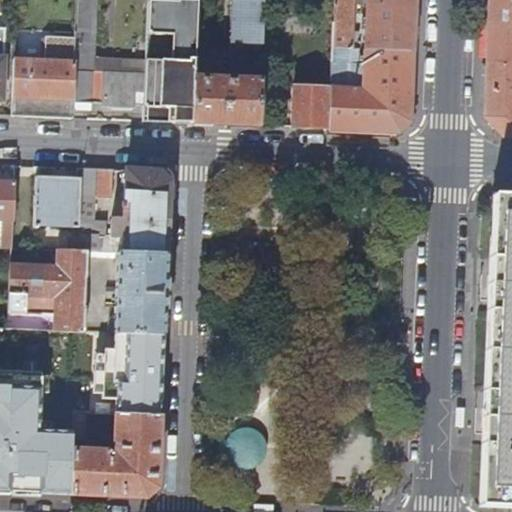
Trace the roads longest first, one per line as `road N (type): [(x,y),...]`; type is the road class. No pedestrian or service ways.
road 1 (residential): [(193,153),(174,511)]
road 2 (residential): [(447,160),(430,511)]
road 3 (residential): [(447,160),(193,153)]
road 4 (residential): [(193,153),(0,144)]
road 5 (residential): [(453,0),(447,160)]
